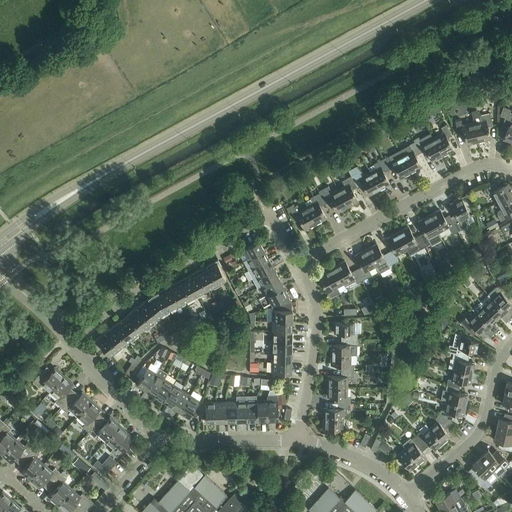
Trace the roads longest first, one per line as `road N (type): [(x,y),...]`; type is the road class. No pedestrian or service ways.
road 1 (tertiary): [(421,0),(0,243)]
road 2 (residential): [(300,267),(481,165),(511,168)]
road 3 (residential): [(511,344),(498,363),(484,425),(406,496)]
road 4 (residential): [(298,438),(317,323),(300,267)]
road 5 (residential): [(298,438),(187,445),(159,438)]
road 6 (residential): [(159,438),(71,344)]
road 7 (residential): [(406,496),(356,458),(298,438)]
